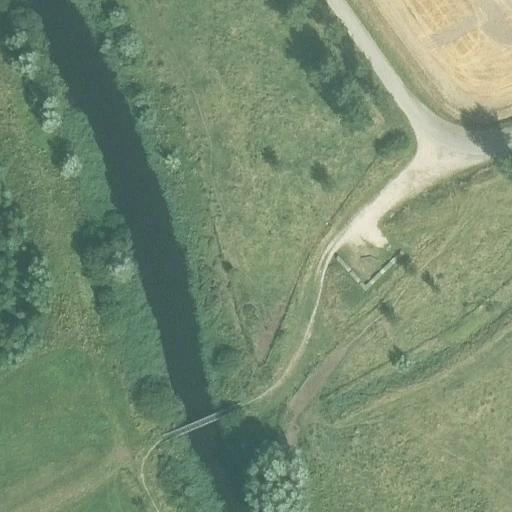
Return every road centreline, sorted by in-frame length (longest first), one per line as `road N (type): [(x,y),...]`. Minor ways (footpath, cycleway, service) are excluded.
road 1 (track): [(446,141),(426,175),(344,230),(324,259),(301,357),(279,383),(161,436),(143,462),(145,487)]
road 2 (unclassified): [(511,140),(480,147),(446,141),(416,116),(333,0)]
